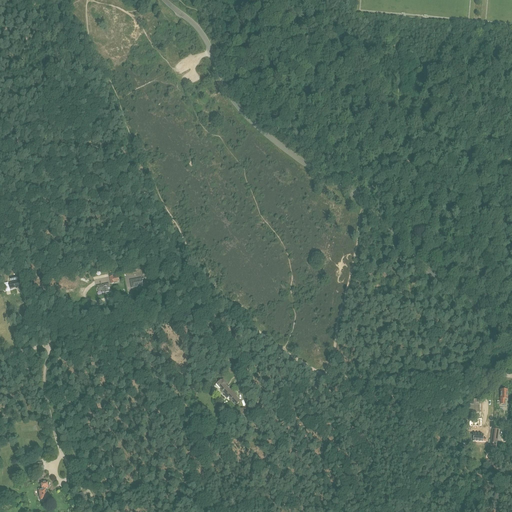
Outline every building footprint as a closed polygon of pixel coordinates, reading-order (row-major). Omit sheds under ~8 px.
[(114,283),(114,282),(118,281),(117,276),(116,273),(112,274),(112,276),(109,276),(111,283),(111,284),(114,283)] [(132,287),(143,285),(141,278),(130,280),(132,287)] [(102,291),(102,293),(110,292),(108,283),(96,286),(97,288),(96,288),(97,290),(98,292),(102,291)] [(226,398),(231,394),(233,397),(230,400),(235,405),(240,401),(235,396),(236,395),(231,389),(230,390),(225,385),(226,383),(226,382),(224,381),(223,380),(221,381),(221,380),(216,384),(221,388),(220,389),(225,395),(224,396),(226,398)] [(468,412),(470,412),(480,412),(480,399),(474,399),(474,401),(468,401),(468,405),(468,411),(468,412)] [(472,430),(471,435),(473,435),(473,436),(483,437),(486,437),(486,434),(483,433),(484,430),(480,429),(477,428),(477,429),(474,429),(474,430),(472,430)] [(499,430),(493,429),(490,446),(496,447),(499,430)] [(38,471),(40,471),(40,472),(41,473),(42,474),(43,473),(44,472),(44,471),(43,462),(34,464),(35,470),(38,469),(38,471)] [(41,482),(41,485),(42,490),(38,490),(40,500),(41,501),(42,502),(43,502),(45,502),(46,501),(47,499),(45,488),(48,488),(47,481),(41,482)]
